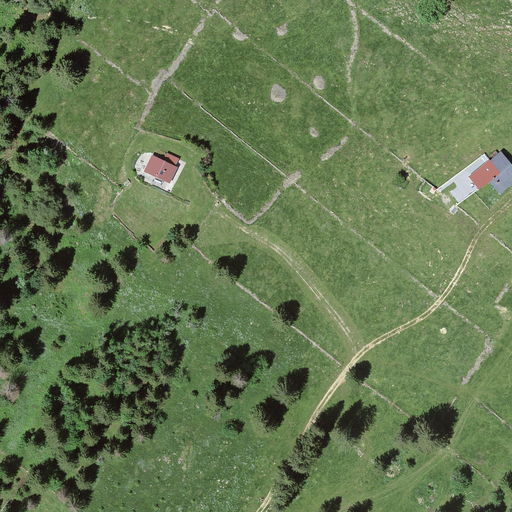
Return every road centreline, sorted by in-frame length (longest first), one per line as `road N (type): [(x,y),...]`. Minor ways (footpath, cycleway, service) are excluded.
road 1 (track): [(511,204),(484,230),(441,302),(357,360),(258,511)]
road 2 (track): [(357,360),(349,332),(296,268),(221,215),(184,168)]
